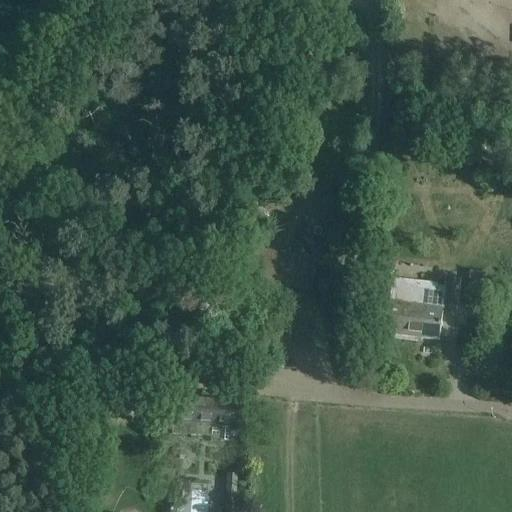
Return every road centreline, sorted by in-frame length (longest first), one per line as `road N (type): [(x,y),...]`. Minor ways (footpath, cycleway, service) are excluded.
road 1 (unclassified): [(511,400),(94,369)]
road 2 (track): [(369,0),(376,86),(342,387)]
road 3 (track): [(96,0),(0,157)]
